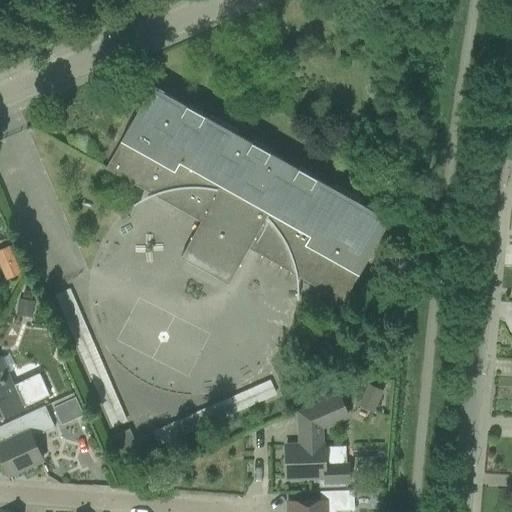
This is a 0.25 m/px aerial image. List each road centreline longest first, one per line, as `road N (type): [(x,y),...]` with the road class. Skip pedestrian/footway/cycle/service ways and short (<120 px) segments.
road 1 (residential): [(460,511),(494,167)]
road 2 (residential): [(0,98),(229,0)]
road 3 (residential): [(211,511),(0,494)]
